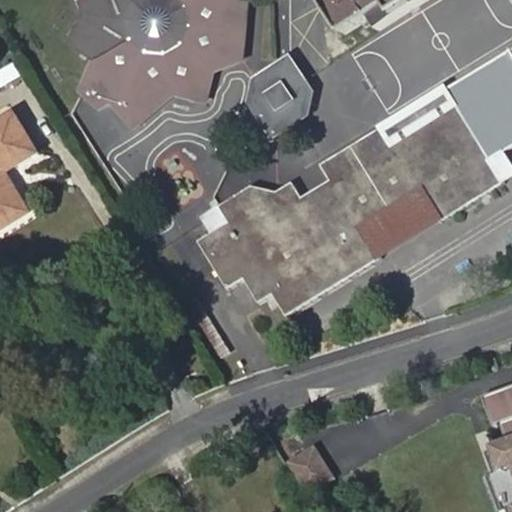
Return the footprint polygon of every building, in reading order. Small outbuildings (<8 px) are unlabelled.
[(213,70),(242,59),(248,2),(243,0),(82,0),(89,17),(74,41),(97,57),(83,88),(103,105),(132,88),(154,112),(177,92),(205,99),(213,70)] [(372,17),(380,30),(427,0),(328,0),(326,2),(346,34),(372,17)] [(289,315),(382,258),(362,226),(422,189),(442,221),(505,183),(492,160),(507,151),(511,148),(511,50),(449,89),(458,103),(396,140),(388,126),(324,165),(332,180),(304,197),(295,182),(280,192),(254,187),(222,206),(232,221),(220,228),(201,240),(230,288),(247,278),(262,303),(277,294),(289,315)] [(313,95),(314,92),(293,58),(257,81),(265,93),(252,101),(275,135),(305,116),(300,108),(303,99),(313,95)] [(13,82),(26,75),(20,62),(6,71),(13,82)] [(305,116),(307,114),(313,95),(303,99),(300,108),(305,116)] [(0,227),(29,212),(5,170),(37,152),(16,115),(0,124),(0,227)] [(505,183),(511,178),(511,157),(507,151),(492,160),(505,183)] [(362,226),(382,258),(403,245),(442,221),(422,189),(362,226)] [(222,206),(211,213),(220,228),(232,221),(222,206)] [(229,367),(239,361),(233,351),(223,357),(229,367)] [(511,511),(511,387),(485,397),(496,427),(503,424),(509,441),(493,446),(495,450),(503,471),(496,473),(489,476),(502,511),(503,511),(509,510),(509,511),(511,511)] [(336,478),(317,447),(291,462),(311,494),(336,478)] [(496,473),(503,471),(495,450),(488,453),(496,473)]
